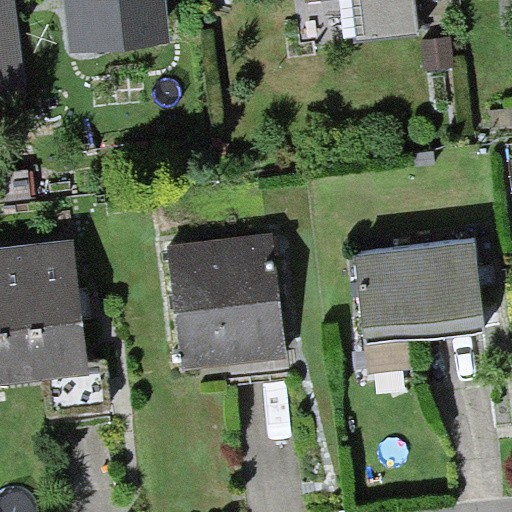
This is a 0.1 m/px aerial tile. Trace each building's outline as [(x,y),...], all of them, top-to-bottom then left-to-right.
[(15,0),(0,0),(0,94),(27,91),(15,0)] [(64,0),(70,50),(169,39),(164,0),(64,0)] [(350,0),(355,38),(415,31),(411,0),(350,0)] [(453,37),(422,40),(425,68),(456,65),(453,37)] [(0,202),(32,199),(30,170),(0,173),(0,202)] [(289,358),(274,235),(264,236),(169,247),(184,371),(289,358)] [(476,277),(472,238),(356,250),(368,375),(411,371),(408,339),(481,332),(476,277)] [(81,301),(75,241),(0,248),(0,386),(43,382),(47,418),(114,412),(109,360),(87,362),(81,301)]
